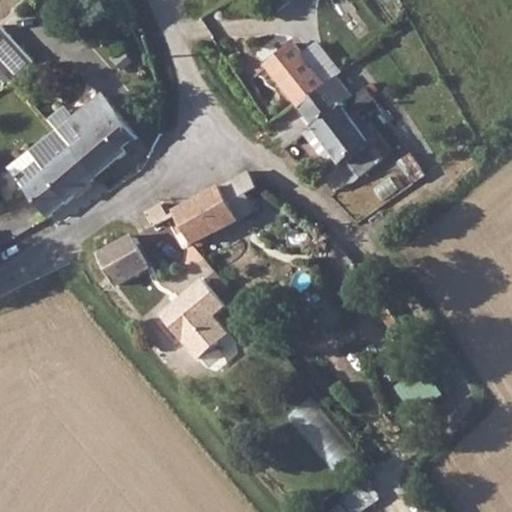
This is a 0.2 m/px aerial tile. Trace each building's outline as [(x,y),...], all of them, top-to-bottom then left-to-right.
[(269,0),(275,10),(292,0),(269,0)] [(0,64),(16,82),(37,60),(1,22),(0,22),(0,64)] [(268,59),(318,122),(346,101),(347,99),(332,80),(299,39),(268,59)] [(347,99),(357,92),(341,72),(332,80),(347,99)] [(369,108),(378,101),(366,85),(357,92),(347,99),(346,101),(391,156),(403,147),(388,127),(385,130),(369,108)] [(121,108),(108,90),(77,115),(68,104),(51,119),(60,129),(77,147),(87,138),(107,121),(128,147),(141,135),(121,108)] [(346,101),(318,122),(349,160),(355,157),(369,174),(391,156),(346,101)] [(77,147),(103,175),(132,152),(128,147),(107,121),(87,138),(77,147)] [(77,147),(60,129),(35,153),(44,162),(24,181),(54,214),(103,175),(77,147)] [(44,162),(35,153),(14,171),(24,181),(44,162)] [(183,209),(199,237),(264,204),(256,191),(267,186),(263,174),(256,169),(183,209)] [(136,237),(103,254),(116,281),(126,282),(153,268),(136,237)] [(224,303),(204,277),(160,310),(196,358),(227,332),(214,313),(224,303)] [(306,399),(286,421),(338,470),(358,448),(306,399)] [(326,511),(365,511),(384,499),(369,479),(326,511)]
